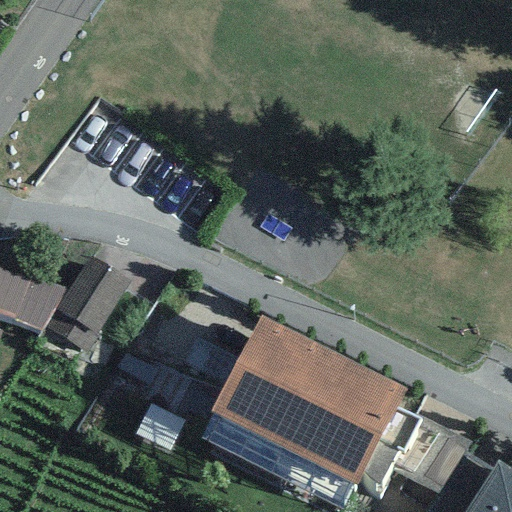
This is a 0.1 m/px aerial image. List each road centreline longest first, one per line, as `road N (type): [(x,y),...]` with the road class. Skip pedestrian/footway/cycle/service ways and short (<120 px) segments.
road 1 (residential): [(511,420),(147,240),(0,214)]
road 2 (residential): [(0,111),(74,0)]
